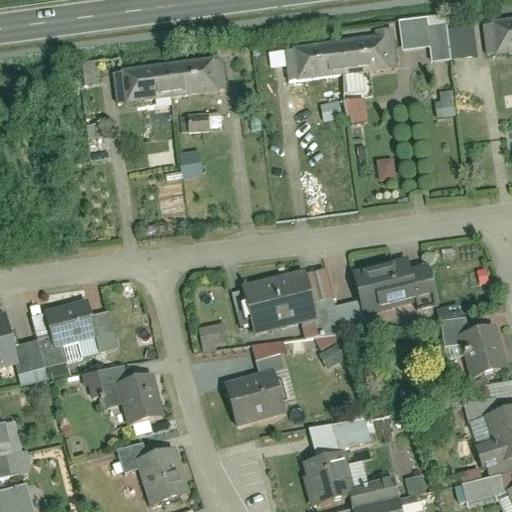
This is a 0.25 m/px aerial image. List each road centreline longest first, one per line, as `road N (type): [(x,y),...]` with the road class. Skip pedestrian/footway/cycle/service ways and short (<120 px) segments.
road 1 (residential): [(501,218),(155,263)]
road 2 (residential): [(155,263),(199,443),(238,511)]
road 3 (primary): [(234,0),(0,30)]
road 4 (residential): [(155,263),(0,285)]
